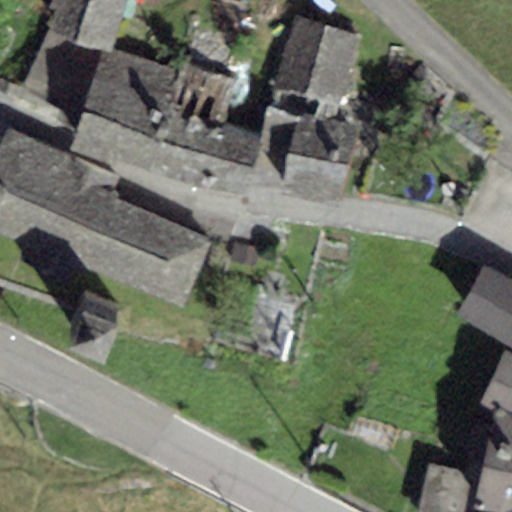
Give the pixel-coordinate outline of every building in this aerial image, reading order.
[(110,36),(122,0),(53,0),(49,14),(110,36)] [(361,34),(295,14),(269,98),(335,118),(361,34)] [(176,73),(104,48),(79,119),(244,177),(260,132),(227,120),(242,77),(182,56),(176,73)] [(115,166),(2,124),(0,128),(0,225),(184,295),(207,234),(105,195),(115,166)] [(511,279),(481,261),(457,302),(511,333),(511,279)] [(120,300),(84,282),(66,319),(102,337),(120,300)] [(511,347),(506,345),(481,397),(511,412),(511,347)] [(511,511),(511,414),(495,411),(475,497),(500,502),(497,511),(511,511)]
